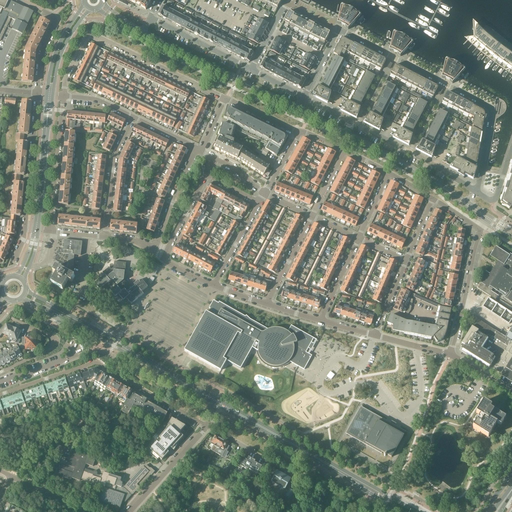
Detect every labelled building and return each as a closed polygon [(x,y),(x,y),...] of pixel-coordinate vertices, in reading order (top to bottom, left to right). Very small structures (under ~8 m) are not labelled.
[(0,0),(0,29),(6,16),(7,16),(16,21),(11,30),(22,34),(32,12),(8,0),(7,0),(0,0)] [(126,0),(144,9),(146,10),(150,0),(126,0)] [(269,10),(274,0),(273,0),(266,0),(263,7),(269,10)] [(275,13),(280,3),(274,0),(269,10),(275,13)] [(158,14),(163,17),(168,8),(162,5),(162,6),(158,14)] [(341,6),(338,18),(337,24),(341,25),(342,23),(346,25),(345,27),(348,30),(353,24),(360,16),(353,10),(352,11),(350,10),(351,8),(350,8),(341,6)] [(172,10),(168,8),(163,17),(167,19),(173,9),(172,9),(172,10)] [(177,12),(173,9),(167,19),(172,22),(177,12)] [(290,23),(295,13),(290,10),(285,19),(290,23)] [(177,13),(177,12),(172,22),(177,24),(181,15),(177,13)] [(295,25),(300,16),(295,13),(290,23),(295,25)] [(185,17),(181,15),(177,24),(181,26),(186,16),(185,17)] [(191,19),(186,16),(181,26),(186,29),(191,19)] [(300,28),(305,18),(300,16),(295,25),(300,28)] [(305,30),(310,21),(305,18),(300,28),(305,30)] [(40,19),(32,34),(41,38),(48,23),(40,19)] [(186,29),(190,31),(195,22),(190,20),(191,19),(186,29)] [(256,23),(266,28),(268,24),(258,19),(256,23)] [(473,20),(474,35),(474,38),(476,41),(485,31),(473,20)] [(310,33),(315,23),(310,21),(305,30),(310,33)] [(199,24),(195,22),(190,31),(195,33),(200,23),(199,24)] [(204,26),(200,23),(195,33),(199,36),(204,26)] [(254,27),(264,32),(266,28),(256,23),(254,27)] [(316,36),(321,26),(315,23),(310,33),(316,36)] [(209,28),(204,26),(199,36),(204,38),(209,28)] [(321,39),(326,29),(321,26),(316,36),(321,39)] [(252,31),(262,36),(264,32),(254,27),(252,31)] [(209,28),(204,38),(208,40),(213,31),(209,29),(209,28)] [(326,41),(331,31),(326,29),(321,39),(326,41)] [(217,34),(213,31),(208,40),(213,43),(218,33),(217,34)] [(262,36),(252,31),(250,34),(260,40),(262,36)] [(480,44),(489,34),(485,31),(476,41),(480,44)] [(222,35),(218,33),(213,43),(217,45),(223,34),(222,35)] [(400,57),(404,52),(405,51),(412,43),(405,37),(404,38),(402,37),(403,35),(393,33),(389,51),(393,52),(394,50),(399,52),(397,54),(400,57)] [(32,34),(25,48),(34,51),(41,38),(32,34)] [(217,45),(222,48),(228,36),(223,34),(217,45)] [(258,44),(260,40),(250,34),(248,38),(258,44)] [(480,44),(485,48),(493,38),(489,34),(480,44)] [(287,40),(278,35),(275,40),(285,45),(287,40)] [(228,37),(228,36),(222,48),(226,50),(231,40),(227,38),(228,37)] [(333,53),(340,57),(340,55),(341,53),(344,55),(346,51),(349,53),(353,44),(350,42),(351,41),(349,40),(348,41),(342,37),(342,38),(341,37),(340,39),(341,40),(334,52),(333,53)] [(497,41),(493,38),(485,48),(489,51),(497,41)] [(232,40),(231,40),(226,50),(231,52),(236,42),(235,43),(231,41),(232,40)] [(285,45),(275,40),(273,45),(282,50),(285,45)] [(501,45),(497,41),(489,51),(494,55),(501,45)] [(231,52),(235,55),(241,45),(236,42),(231,52)] [(91,44),(89,48),(100,54),(101,51),(97,49),(98,47),(91,44)] [(349,53),(354,55),(359,46),(358,46),(359,45),(357,44),(356,45),(353,44),(349,53)] [(245,47),(241,45),(235,55),(240,57),(245,47)] [(282,50),(273,45),(270,50),(280,55),(282,50)] [(498,58),(506,48),(501,45),(494,55),(498,58)] [(354,55),(359,58),(364,49),(364,48),(362,47),(362,48),(359,46),(354,55)] [(240,57),(244,59),(250,49),(245,47),(240,57)] [(33,66),(34,51),(25,48),(23,65),(33,66)] [(503,61),(510,51),(506,48),(498,58),(503,61)] [(250,49),(244,59),(250,62),(254,53),(249,50),(250,49)] [(367,50),(364,49),(359,58),(365,61),(369,52),(370,50),(367,49),(367,50)] [(317,55),(307,50),(305,55),(314,60),(317,55)] [(507,65),(511,57),(511,52),(510,51),(503,61),(507,65)] [(365,61),(370,64),(375,55),(374,54),(375,53),(373,52),(372,53),(369,52),(365,61)] [(93,58),(94,56),(87,53),(85,57),(95,62),(97,60),(93,58)] [(107,65),(110,66),(115,55),(110,53),(107,60),(109,61),(107,65)] [(119,57),(115,55),(110,66),(112,67),(114,64),(116,65),(119,57)] [(302,60),(312,65),(314,60),(305,55),(302,60)] [(370,64),(375,66),(380,57),(380,56),(378,55),(378,56),(375,55),(370,64)] [(333,58),(332,61),(342,66),(345,61),(336,56),(334,59),(333,58)] [(124,59),(119,57),(116,65),(118,65),(116,69),(119,70),(124,59)] [(380,57),(375,66),(381,69),(386,60),(385,60),(385,59),(383,58),(383,59),(380,57)] [(265,58),(259,69),(264,71),(269,61),(265,58)] [(123,68),(125,69),(128,62),(124,59),(119,70),(121,71),(123,68)] [(312,65),(302,60),(300,65),(309,70),(312,65)] [(452,84),(453,83),(457,78),(464,70),(457,64),(456,65),(454,64),(455,62),(445,60),(443,70),(441,78),(445,79),(446,77),(451,79),(449,81),(452,84)] [(269,61),(264,71),(268,73),(274,63),(269,61)] [(332,61),(330,63),(332,63),(331,66),(340,71),(342,66),(332,61)] [(80,66),(91,71),(92,69),(89,67),(90,65),(83,62),(80,66)] [(133,64),(128,62),(125,69),(127,70),(125,73),(127,74),(133,64)] [(274,63),(268,73),(273,76),(278,65),(274,63)] [(133,73),(137,66),(133,64),(127,74),(130,76),(132,72),(133,73)] [(31,83),(33,66),(23,65),(22,82),(31,83)] [(278,65),(273,76),(278,78),(283,68),(278,65)] [(390,74),(396,77),(400,68),(400,67),(400,66),(398,65),(398,66),(395,65),(390,74)] [(142,68),(137,66),(133,73),(135,74),(134,77),(136,79),(142,68)] [(327,68),(327,70),(337,76),(340,71),(331,66),(329,69),(327,68)] [(140,77),(142,78),(146,70),(142,68),(136,79),(139,80),(140,77)] [(283,68),(278,78),(282,80),(287,70),(283,68)] [(403,69),(400,68),(396,77),(401,80),(406,71),(405,70),(406,69),(404,68),(403,69)] [(76,75),(87,80),(88,78),(85,76),(85,74),(78,70),(76,75)] [(150,72),(146,70),(142,78),(144,78),(143,82),(145,83),(150,72)] [(287,70),(282,80),(287,83),(292,72),(287,70)] [(327,70),(325,73),(327,73),(326,76),(335,80),(337,76),(327,70)] [(401,80),(406,82),(411,73),(410,73),(411,72),(409,71),(408,72),(406,71),(401,80)] [(149,81),(151,82),(155,74),(150,72),(145,83),(148,84),(149,81)] [(292,72),(287,83),(291,85),(296,75),(292,72)] [(365,72),(363,77),(373,82),(375,80),(374,80),(373,79),(374,76),(365,72)] [(412,85),(416,76),(416,75),(414,74),(414,75),(411,73),(406,82),(412,85)] [(159,76),(155,74),(151,82),(153,83),(151,86),(154,87),(159,76)] [(86,82),(87,80),(76,75),(74,79),(81,83),(82,81),(86,82)] [(296,75),(291,85),(296,87),(301,77),(296,75)] [(158,85),(160,86),(164,79),(159,76),(154,87),(156,88),(158,85)] [(323,78),(322,80),(332,85),(332,86),(335,81),(335,80),(326,76),(324,79),(323,78)] [(412,85),(417,88),(422,79),(421,79),(422,77),(420,76),(419,77),(416,76),(412,85)] [(301,77),(296,87),(300,90),(306,80),(301,77)] [(372,85),(373,82),(363,77),(360,81),(369,86),(371,84),(372,84),(372,85)] [(93,89),(98,91),(103,79),(101,78),(99,81),(97,80),(93,89)] [(103,79),(98,91),(102,93),(106,85),(104,84),(106,80),(103,79)] [(168,81),(164,79),(160,86),(162,87),(160,90),(163,92),(168,81)] [(424,80),(422,79),(417,88),(422,91),(427,82),(426,81),(427,80),(425,79),(424,80)] [(322,80),(320,82),(322,83),(321,85),(330,90),(332,85),(322,80)] [(167,89),(169,90),(172,83),(168,81),(163,92),(165,93),(167,89)] [(360,81),(358,86),(368,92),(370,89),(369,89),(368,89),(369,86),(360,81)] [(102,93),(107,95),(112,84),(110,82),(108,86),(106,85),(102,93)] [(422,91),(428,93),(432,84),(432,83),(430,82),(430,83),(427,82),(422,91)] [(177,85),(172,83),(169,90),(171,91),(169,96),(171,97),(177,85)] [(397,88),(388,83),(387,86),(385,86),(385,85),(384,88),(395,93),(397,88)] [(112,84),(107,95),(111,97),(115,89),(113,88),(115,85),(112,84)] [(438,87),(437,87),(438,86),(436,85),(435,86),(432,84),(428,93),(433,96),(438,87)] [(181,87),(177,85),(171,97),(174,98),(176,94),(178,95),(181,87)] [(330,90),(321,86),(320,87),(318,86),(311,95),(327,104),(331,93),(329,92),(330,90)] [(367,94),(368,92),(358,86),(355,91),(364,96),(366,93),(367,94)] [(115,99),(121,88),(118,87),(117,90),(115,89),(111,97),(115,99)] [(186,89),(181,87),(178,95),(179,96),(178,99),(180,100),(186,89)] [(120,102),(124,93),(122,92),(123,89),(121,88),(115,99),(120,102)] [(383,93),(392,98),(395,93),(384,88),(382,90),(383,90),(384,91),(383,93)] [(190,91),(186,89),(180,100),(183,101),(185,98),(187,99),(190,91)] [(120,102),(124,104),(130,92),(127,91),(126,94),(124,93),(120,102)] [(355,91),(353,96),(363,101),(365,99),(364,99),(363,98),(364,96),(355,91)] [(124,104),(129,106),(133,97),(131,96),(132,93),(130,92),(124,104)] [(442,101),(448,104),(452,95),(452,93),(450,92),(450,93),(447,92),(442,101)] [(392,98),(383,93),(382,96),(380,95),(379,97),(390,103),(392,98)] [(129,106),(133,108),(139,96),(136,95),(134,98),(133,97),(129,106)] [(458,98),(457,97),(458,96),(456,95),(455,96),(452,95),(448,104),(453,107),(458,98)] [(133,108),(137,110),(142,102),(140,101),(141,98),(139,96),(133,108)] [(350,101),(359,105),(359,106),(361,103),(362,103),(362,104),(363,101),(353,96),(350,101)] [(197,98),(196,100),(208,105),(210,101),(202,97),(201,99),(197,98)] [(387,108),(390,103),(379,97),(377,100),(378,100),(379,100),(378,103),(387,108)] [(453,107),(458,109),(463,100),(463,99),(461,98),(460,99),(458,98),(453,107)] [(425,106),(426,103),(417,99),(415,104),(425,109),(427,107),(426,107),(425,106)] [(137,110),(142,112),(147,101),(145,100),(143,102),(142,102),(137,110)] [(199,104),(198,106),(206,110),(208,105),(196,100),(195,103),(199,104)] [(464,112),(468,103),(468,102),(466,101),(466,102),(463,100),(458,109),(464,112)] [(21,101),(20,117),(29,118),(30,102),(21,101)] [(142,112),(146,114),(150,106),(148,105),(150,102),(147,101),(142,112)] [(358,107),(359,105),(350,101),(349,102),(348,101),(341,111),(356,119),(357,117),(360,108),(358,107)] [(385,112),(387,108),(378,103),(377,105),(375,105),(375,104),(374,107),(385,112)] [(464,112),(469,115),(474,106),(473,106),(474,104),(472,103),(471,104),(468,103),(464,112)] [(146,114),(151,116),(156,105),(154,104),(152,107),(150,106),(146,114)] [(415,104),(412,108),(421,113),(423,111),(424,111),(424,112),(425,109),(415,104)] [(151,116),(155,119),(159,110),(157,109),(159,106),(156,105),(151,116)] [(203,114),(206,110),(198,106),(197,108),(193,107),(192,109),(203,114)] [(473,123),(472,125),(482,130),(482,128),(483,126),(484,124),(483,123),(484,118),(485,119),(485,118),(486,116),(485,115),(485,114),(484,113),(484,112),(483,111),(482,110),(479,108),(477,106),(477,107),(474,106),(469,115),(474,117),(473,123)] [(241,114),(235,110),(229,107),(228,108),(227,108),(224,118),(229,120),(236,124),(236,123),(242,127),(243,126),(249,130),(255,133),(256,133),(262,136),(268,140),(270,137),(272,138),(273,136),(274,137),(266,149),(265,149),(262,154),(266,156),(269,151),(277,156),(278,152),(280,149),(280,150),(282,146),(283,143),(284,144),(286,140),(288,137),(278,131),(277,132),(274,130),(275,130),(268,126),(261,123),(255,119),(255,120),(248,116),(248,117),(242,113),(241,114)] [(382,117),(385,112),(374,107),(373,109),(374,110),(373,113),(382,117)] [(155,119),(160,121),(165,109),(162,108),(161,111),(159,110),(155,119)] [(421,116),(420,116),(421,113),(412,108),(410,113),(420,119),(422,116),(421,116)] [(168,110),(165,109),(160,121),(164,123),(168,115),(166,114),(168,110)] [(195,113),(194,115),(201,119),(203,114),(192,109),(191,112),(195,113)] [(437,112),(436,115),(447,120),(449,115),(440,110),(439,113),(437,113),(437,112)] [(67,119),(66,128),(69,128),(74,129),(75,121),(70,121),(70,120),(75,120),(76,112),(68,111),(67,119)] [(164,123),(168,125),(174,113),(171,112),(170,115),(168,115),(164,123)] [(109,116),(106,116),(105,123),(107,123),(107,120),(112,123),(116,116),(111,113),(109,116)] [(173,127),(177,119),(175,118),(177,115),(174,113),(168,125),(173,127)] [(382,117),(373,113),(372,114),(371,113),(363,123),(379,131),(380,129),(383,120),(381,119),(382,117)] [(416,123),(418,120),(419,121),(420,119),(410,113),(407,118),(416,123)] [(436,118),(435,120),(444,125),(447,120),(436,115),(435,117),(436,118)] [(115,124),(117,125),(121,118),(116,116),(112,123),(111,125),(113,127),(115,124)] [(23,134),(27,134),(29,118),(20,117),(18,133),(16,133),(15,141),(17,142),(16,158),(25,159),(27,142),(23,142),(23,134)] [(126,121),(121,118),(117,125),(116,128),(118,129),(119,126),(122,128),(126,121)] [(191,122),(190,124),(197,128),(199,123),(188,118),(187,121),(191,122)] [(417,126),(416,126),(415,125),(416,123),(407,118),(405,123),(415,128),(417,126)] [(442,130),(444,125),(435,120),(434,123),(432,122),(431,124),(442,130)] [(225,139),(224,139),(232,143),(232,142),(234,142),(234,140),(232,140),(233,139),(231,138),(234,127),(222,123),(221,127),(220,129),(220,132),(219,135),(225,137),(225,139)] [(414,131),(415,128),(405,123),(402,128),(411,133),(413,130),(414,130),(414,131)] [(431,127),(430,130),(439,135),(442,130),(431,124),(430,127),(431,127)] [(131,132),(136,134),(140,127),(135,125),(131,132)] [(144,130),(140,127),(136,134),(135,137),(137,138),(139,135),(141,137),(144,130)] [(193,137),(195,132),(184,127),(183,130),(187,131),(186,133),(193,137)] [(471,127),(470,133),(481,138),(482,132),(471,127)] [(410,134),(411,133),(402,128),(402,129),(400,128),(393,138),(409,146),(412,135),(410,134)] [(141,137),(146,139),(149,132),(144,130),(141,137)] [(427,131),(426,134),(437,139),(439,135),(430,130),(429,133),(427,132),(427,131)] [(66,131),(65,144),(74,145),(75,132),(66,131)] [(154,134),(149,132),(146,139),(145,142),(147,143),(148,140),(151,141),(154,134)] [(107,138),(114,141),(117,137),(110,133),(107,138)] [(470,133),(469,138),(480,143),(481,138),(470,133)] [(152,145),(153,142),(156,144),(159,137),(154,134),(151,141),(149,144),(152,145)] [(437,139),(426,134),(425,136),(426,137),(425,140),(434,144),(437,139)] [(164,139),(159,137),(156,144),(154,146),(156,147),(158,145),(160,146),(164,139)] [(224,139),(220,137),(220,138),(219,138),(217,143),(215,148),(216,149),(219,151),(220,150),(238,159),(238,158),(264,175),(264,174),(268,177),(271,172),(267,169),(269,166),(242,149),(243,148),(233,143),(232,143),(224,139)] [(303,137),(300,142),(308,146),(309,144),(311,144),(312,142),(310,141),(303,137)] [(105,143),(112,146),(114,141),(107,138),(105,143)] [(479,149),(480,143),(469,138),(468,144),(479,149)] [(169,141),(164,139),(160,146),(165,148),(169,141)] [(433,146),(434,144),(425,140),(424,141),(423,140),(416,150),(431,158),(435,147),(433,146)] [(125,147),(132,150),(134,148),(136,149),(138,146),(128,142),(125,147)] [(300,142),(298,147),(305,151),(308,146),(300,142)] [(103,148),(110,151),(112,146),(105,143),(103,148)] [(65,144),(63,160),(72,161),(74,145),(65,144)] [(179,148),(177,151),(185,154),(187,149),(180,146),(177,144),(176,147),(179,148)] [(468,144),(467,149),(478,154),(479,149),(468,144)] [(130,155),(132,150),(125,147),(123,152),(130,155)] [(298,147),(295,152),(302,156),(304,153),(306,154),(307,154),(309,155),(311,152),(308,151),(307,152),(305,151),(298,147)] [(328,148),(326,153),(333,157),(336,152),(328,148)] [(477,160),(478,154),(467,149),(466,155),(477,160)] [(182,159),(185,154),(177,151),(175,156),(182,159)] [(133,156),(130,155),(123,152),(121,156),(128,160),(129,157),(132,159),(133,156)] [(295,152),(292,156),(300,160),(302,156),(295,152)] [(331,162),(333,157),(326,153),(323,158),(331,162)] [(465,161),(466,161),(475,166),(476,166),(477,160),(466,155),(465,161)] [(180,164),(182,159),(175,156),(173,160),(180,164)] [(297,165),(300,160),(292,156),(290,161),(297,165)] [(13,182),(12,199),(21,200),(23,183),(19,183),(20,175),(23,175),(25,159),(16,158),(14,174),(12,174),(11,182),(13,182)] [(321,163),(328,167),(331,162),(323,158),(321,163)] [(345,163),(352,167),(355,161),(348,158),(345,163)] [(464,178),(463,178),(465,175),(473,180),(477,168),(475,167),(475,166),(466,161),(465,162),(457,158),(450,167),(458,172),(457,174),(457,173),(457,174),(464,178)] [(63,160),(62,176),(71,176),(72,161),(63,160)] [(171,165),(178,169),(180,164),(173,160),(171,165)] [(507,183),(505,188),(505,189),(501,202),(509,209),(511,206),(511,160),(509,168),(511,168),(510,169),(511,168),(511,169),(510,175),(509,175),(509,174),(509,173),(508,175),(507,174),(504,182),(506,182),(505,184),(506,184),(506,182),(507,183)] [(287,166),(300,173),(302,174),(303,173),(298,170),(298,169),(296,168),(297,165),(290,161),(287,166)] [(326,172),(328,167),(321,163),(319,166),(317,164),(317,165),(314,164),(312,167),(315,168),(316,166),(318,168),(326,172)] [(169,170),(176,173),(178,169),(171,165),(169,170)] [(296,173),(302,176),(302,174),(300,173),(287,166),(284,171),(292,175),(293,172),(296,173)] [(340,172),(348,176),(350,171),(343,167),(340,172)] [(318,168),(316,173),(323,176),(326,172),(318,168)] [(173,178),(176,173),(169,170),(166,175),(173,178)] [(380,174),(372,171),(370,176),(378,179),(380,174)] [(340,172),(338,177),(345,181),(348,176),(340,172)] [(316,173),(313,177),(321,181),(323,176),(316,173)] [(164,180),(171,183),(173,178),(166,175),(164,180)] [(69,192),(71,176),(62,176),(60,191),(69,192)] [(169,188),(171,183),(164,180),(159,178),(156,176),(154,181),(156,182),(158,180),(163,182),(162,185),(169,188)] [(370,176),(368,181),(375,184),(378,179),(370,176)] [(318,186),(321,181),(313,177),(311,182),(318,186)] [(335,182),(343,186),(345,181),(338,177),(335,182)] [(373,189),(375,184),(368,181),(365,185),(373,189)] [(389,186),(397,189),(399,184),(391,181),(389,186)] [(335,182),(333,187),(340,190),(343,186),(335,182)] [(279,193),(283,185),(277,183),(274,191),(279,193)] [(208,184),(206,188),(212,191),(212,192),(214,194),(219,196),(222,191),(208,184)] [(167,193),(169,188),(162,185),(160,190),(167,193)] [(279,193),(284,195),(288,187),(283,185),(279,193)] [(365,185),(363,190),(371,194),(373,189),(365,185)] [(389,186),(387,191),(394,194),(397,189),(389,186)] [(293,189),(288,187),(284,195),(290,197),(293,189)] [(330,192),(338,195),(340,190),(333,187),(330,192)] [(211,199),(214,194),(212,192),(212,191),(206,188),(203,194),(211,199)] [(295,199),(298,191),(298,189),(295,188),(295,190),(293,189),(290,197),(295,199)] [(157,195),(165,198),(167,193),(160,190),(157,195)] [(371,194),(363,190),(361,195),(368,199),(371,194)] [(59,204),(68,205),(69,192),(60,191),(59,204)] [(303,193),(298,191),(295,199),(300,201),(303,193)] [(392,199),(394,194),(387,191),(384,195),(392,199)] [(221,204),(218,210),(221,212),(228,216),(229,213),(230,211),(226,210),(228,205),(232,207),(233,206),(237,199),(227,193),(221,204)] [(300,201),(305,203),(308,195),(303,193),(300,201)] [(211,199),(203,194),(200,200),(209,204),(211,199)] [(313,197),(308,195),(305,203),(310,205),(313,197)] [(361,195),(359,200),(366,204),(368,199),(361,195)] [(394,202),(397,203),(398,200),(395,199),(394,200),(392,199),(384,195),(382,200),(390,204),(391,201),(393,202),(394,202)] [(415,195),(413,200),(421,204),(423,199),(415,195)] [(366,204),(359,200),(356,199),(356,197),(354,196),(352,199),(355,200),(355,201),(357,202),(356,205),(364,209),(366,204)] [(20,216),(21,200),(12,199),(10,215),(20,216)] [(240,222),(246,210),(249,205),(237,199),(233,206),(233,207),(235,208),(235,207),(240,210),(239,210),(241,211),(241,210),(242,211),(239,215),(238,215),(236,217),(229,213),(228,216),(240,222)] [(271,206),(273,204),(267,200),(264,206),(269,209),(271,210),(273,207),(271,206)] [(382,200),(380,205),(387,209),(390,204),(382,200)] [(419,209),(421,204),(413,200),(411,205),(419,209)] [(321,210),(326,212),(330,205),(325,202),(321,210)] [(194,211),(206,217),(209,213),(205,211),(207,208),(198,203),(194,211)] [(326,212),(331,215),(334,207),(330,205),(326,212)] [(385,214),(387,209),(380,205),(377,210),(385,214)] [(417,214),(419,209),(411,205),(410,208),(407,207),(404,206),(403,210),(406,211),(406,209),(409,210),(417,214)] [(264,206),(261,211),(266,214),(269,209),(264,206)] [(331,215),(336,217),(339,209),(334,207),(331,215)] [(356,217),(354,216),(350,224),(356,226),(359,219),(362,213),(363,210),(360,208),(360,209),(358,208),(357,210),(359,211),(359,212),(356,217)] [(159,217),(161,212),(152,209),(151,210),(153,211),(152,214),(159,217)] [(218,210),(215,209),(210,219),(215,222),(221,212),(218,210)] [(336,217),(341,219),(344,212),(339,209),(336,217)] [(438,220),(442,212),(436,209),(432,218),(438,220)] [(415,219),(417,214),(409,210),(407,215),(415,219)] [(194,211),(190,218),(199,223),(202,224),(206,217),(194,211)] [(258,217),(264,220),(265,218),(267,219),(269,216),(266,214),(261,211),(261,212),(258,217)] [(341,219),(346,222),(349,214),(344,212),(341,219)] [(294,219),(300,222),(302,223),(304,218),(296,214),(294,219)] [(346,222),(350,224),(354,216),(349,214),(346,222)] [(413,224),(415,219),(407,215),(405,220),(413,224)] [(59,216),(58,225),(72,226),(73,217),(59,216)] [(72,226),(86,228),(87,219),(73,217),(72,226)] [(258,217),(255,222),(261,225),(262,223),(264,224),(266,221),(264,220),(258,217)] [(430,217),(428,223),(435,226),(438,220),(432,218),(430,217)] [(8,218),(7,227),(7,228),(15,228),(15,227),(15,225),(15,222),(15,219),(11,219),(11,218),(8,218)] [(190,218),(187,225),(195,229),(199,223),(190,218)] [(101,220),(87,219),(86,228),(100,229),(101,220)] [(297,227),(300,222),(294,219),(291,224),(297,227)] [(413,224),(405,220),(403,225),(410,229),(413,224)] [(110,231),(123,232),(124,223),(111,221),(110,231)] [(233,221),(230,226),(236,229),(239,224),(233,221)] [(255,222),(252,228),(258,231),(259,228),(262,229),(263,227),(261,225),(255,222)] [(123,232),(137,233),(138,224),(124,223),(123,232)] [(314,223),(312,227),(318,230),(320,231),(322,227),(314,223)] [(425,229),(433,232),(437,234),(438,231),(434,230),(435,226),(428,223),(425,229)] [(291,224),(288,229),(295,232),(297,227),(291,224)] [(372,234),(376,227),(371,224),(367,232),(372,234)] [(194,232),(195,229),(187,225),(182,234),(190,238),(190,239),(193,232),(194,232)] [(233,235),(236,229),(230,226),(227,232),(233,235)] [(7,228),(7,227),(4,227),(3,233),(6,233),(6,235),(12,236),(12,234),(14,234),(14,233),(15,233),(15,231),(14,231),(15,228),(7,228)] [(316,235),(318,230),(312,227),(309,232),(316,235)] [(377,236),(381,229),(376,227),(372,234),(377,236)] [(252,228),(249,233),(255,236),(258,231),(252,228)] [(292,237),(295,232),(288,229),(286,234),(292,237)] [(382,239),(386,231),(381,229),(377,236),(382,239)] [(425,229),(423,235),(430,238),(433,232),(425,229)] [(382,239),(387,241),(391,233),(386,231),(382,239)] [(227,232),(224,237),(230,240),(233,235),(227,232)] [(309,232),(307,237),(313,241),(316,235),(309,232)] [(246,238),(252,241),(253,239),(255,236),(249,233),(246,238)] [(391,233),(387,241),(392,243),(395,236),(391,233)] [(173,252),(180,256),(184,248),(181,246),(183,242),(182,241),(183,239),(188,241),(190,238),(182,234),(173,252)] [(203,234),(198,243),(202,245),(207,236),(203,234)] [(286,234),(283,239),(290,242),(292,237),(286,234)] [(12,236),(6,235),(3,241),(0,240),(10,244),(11,243),(12,242),(11,241),(12,238),(11,238),(12,236)] [(428,244),(430,238),(423,235),(420,241),(428,244)] [(341,241),(347,244),(349,245),(351,240),(343,236),(341,241)] [(395,236),(392,243),(397,246),(400,238),(395,236)] [(227,245),(230,240),(224,237),(221,242),(227,245)] [(313,241),(307,237),(304,243),(311,246),(313,241)] [(246,238),(243,244),(249,247),(252,241),(246,238)] [(400,238),(397,246),(402,248),(405,240),(400,238)] [(457,238),(456,245),(464,246),(465,240),(463,239),(457,238)] [(287,248),(290,242),(283,239),(281,244),(287,248)] [(0,240),(0,246),(0,247),(8,250),(8,249),(9,249),(10,247),(9,247),(10,244),(0,240)] [(74,241),(64,240),(63,250),(62,249),(61,253),(70,254),(72,255),(74,241)] [(82,242),(74,241),(72,255),(70,254),(69,264),(67,264),(66,266),(70,269),(72,266),(73,267),(74,255),(81,255),(82,242)] [(227,245),(221,242),(219,241),(217,244),(219,245),(218,248),(224,251),(227,245)] [(345,249),(347,244),(341,241),(339,246),(345,249)] [(418,247),(425,250),(429,252),(430,249),(426,247),(428,244),(420,241),(418,247)] [(304,243),(301,248),(308,251),(311,246),(304,243)] [(243,244),(240,249),(246,252),(249,247),(243,244)] [(281,244),(278,249),(284,253),(287,248),(281,244)] [(359,249),(366,252),(367,253),(369,249),(361,245),(359,249)] [(185,248),(184,248),(180,256),(187,259),(190,252),(191,251),(187,250),(188,247),(186,246),(185,248)] [(221,256),(224,251),(218,248),(216,246),(214,249),(216,251),(215,253),(221,256)] [(343,254),(345,249),(339,246),(336,251),(343,254)] [(490,256),(490,255),(499,261),(490,274),(486,271),(487,272),(480,282),(479,282),(481,283),(489,288),(490,286),(493,288),(506,297),(505,298),(504,298),(511,303),(511,254),(510,253),(510,254),(511,254),(510,255),(496,246),(490,256)] [(423,256),(425,250),(418,247),(415,253),(423,256)] [(305,256),(308,251),(301,248),(299,253),(305,256)] [(243,257),(246,252),(240,249),(237,254),(243,257)] [(278,249),(275,255),(282,258),(284,253),(278,249)] [(363,258),(366,252),(359,249),(357,255),(363,258)] [(336,251),(334,257),(340,260),(343,254),(336,251)] [(187,259),(193,262),(197,255),(190,252),(187,259)] [(299,253),(296,258),(303,261),(305,256),(299,253)] [(197,255),(193,262),(199,265),(203,258),(204,256),(201,255),(200,256),(197,255)] [(279,263),(282,258),(275,255),(273,260),(279,263)] [(361,263),(363,258),(357,255),(354,260),(361,263)] [(338,265),(340,260),(334,257),(331,262),(338,265)] [(388,263),(395,266),(396,267),(398,262),(390,259),(389,261),(382,257),(381,260),(388,263)] [(453,258),(452,263),(460,265),(461,259),(453,257),(451,257),(451,258),(453,258)] [(204,268),(208,261),(209,259),(206,258),(206,259),(203,258),(199,265),(204,268)] [(300,266),(303,261),(296,258),(293,263),(300,266)] [(418,259),(416,265),(423,268),(426,262),(418,259)] [(273,260),(270,265),(276,268),(279,263),(273,260)] [(360,265),(361,263),(354,260),(352,265),(358,268),(361,269),(363,266),(360,265)] [(211,272),(215,264),(216,262),(213,261),(212,262),(211,261),(211,262),(208,261),(204,268),(207,270),(211,272)] [(95,283),(100,290),(103,287),(108,293),(111,291),(115,297),(116,297),(118,295),(123,301),(126,298),(131,304),(144,294),(142,292),(148,287),(143,281),(140,283),(138,280),(134,284),(135,286),(131,289),(124,280),(126,263),(114,262),(114,268),(111,270),(111,269),(109,267),(108,268),(109,268),(104,272),(103,272),(104,274),(105,275),(101,278),(95,283)] [(331,262),(329,267),(335,270),(338,265),(331,262)] [(392,271),(395,266),(388,263),(387,265),(380,262),(378,265),(386,268),(392,271)] [(293,263),(291,268),(297,272),(300,266),(293,263)] [(278,269),(276,268),(270,265),(268,269),(276,273),(278,269)] [(349,270),(356,273),(358,268),(352,265),(349,270)] [(416,265),(413,270),(421,274),(423,268),(416,265)] [(68,280),(72,282),(75,276),(72,275),(57,266),(53,272),(57,274),(51,283),(63,290),(68,280)] [(333,275),(335,270),(329,267),(326,272),(333,275)] [(291,268),(288,274),(295,277),(297,272),(291,268)] [(392,271),(386,268),(383,274),(390,277),(392,271)] [(354,279),(356,273),(349,270),(347,276),(354,279)] [(413,270),(411,276),(418,280),(421,274),(413,270)] [(228,280),(234,282),(237,274),(231,272),(228,280)] [(330,281),(333,275),(326,272),(324,278),(330,281)] [(234,282),(240,284),(243,276),(237,274),(234,282)] [(296,278),(295,277),(288,274),(286,278),(294,282),(296,278)] [(383,274),(381,279),(388,282),(390,277),(383,274)] [(253,288),(255,280),(256,277),(250,275),(249,278),(247,286),(253,288)] [(249,278),(243,276),(240,284),(247,286),(249,278)] [(354,279),(347,276),(345,281),(351,284),(354,279)] [(411,276),(408,282),(416,285),(418,280),(411,276)] [(321,279),(319,282),(328,286),(330,281),(324,278),(323,280),(321,279)] [(261,282),(259,289),(265,291),(267,286),(269,287),(272,281),(265,279),(264,283),(261,282)] [(379,284),(386,287),(388,282),(381,279),(379,284)] [(253,288),(259,289),(261,282),(255,280),(253,288)] [(330,286),(328,286),(319,282),(319,281),(318,284),(320,285),(319,287),(328,291),(330,286)] [(349,289),(351,284),(345,281),(342,286),(349,289)] [(415,286),(416,285),(408,282),(406,288),(413,291),(414,289),(418,291),(420,287),(415,286)] [(490,286),(489,288),(481,283),(477,288),(481,291),(481,292),(487,295),(495,301),(496,300),(495,300),(498,296),(499,296),(491,291),(493,288),(490,286)] [(379,284),(377,290),(383,293),(386,287),(379,284)] [(350,290),(349,289),(342,286),(340,290),(348,294),(350,290)] [(408,298),(409,297),(411,292),(401,288),(400,291),(401,291),(400,294),(399,293),(399,294),(408,298)] [(281,296),(288,298),(290,291),(284,289),(281,296)] [(316,293),(314,298),(312,306),(318,308),(321,300),(318,299),(319,296),(318,296),(319,294),(324,295),(325,292),(317,290),(316,293)] [(374,295),(381,298),(383,293),(377,290),(374,295)] [(294,300),(296,293),(290,291),(288,298),(294,300)] [(302,295),(300,302),(306,304),(308,296),(305,296),(306,293),(303,292),(302,295)] [(294,300),(300,302),(302,295),(296,293),(294,300)] [(439,342),(440,341),(441,341),(441,340),(442,339),(443,339),(443,338),(444,337),(445,336),(445,335),(446,334),(446,332),(447,329),(451,309),(440,306),(416,294),(415,297),(437,308),(436,313),(439,313),(436,328),(406,322),(390,315),(387,323),(393,325),(393,330),(431,338),(432,336),(434,337),(435,339),(435,340),(436,341),(437,343),(439,342)] [(397,298),(397,299),(406,302),(408,298),(399,294),(398,296),(399,296),(398,299),(397,298)] [(372,300),(376,301),(381,303),(383,298),(381,298),(374,295),(372,300)] [(306,304),(312,306),(314,298),(308,296),(306,304)] [(511,313),(488,298),(482,307),(509,324),(511,319),(511,313)] [(395,303),(395,304),(404,308),(406,302),(397,299),(396,301),(397,301),(396,304),(395,303)] [(444,305),(451,307),(453,300),(445,299),(444,305)] [(206,311),(184,350),(221,371),(226,360),(232,364),(241,369),(253,348),(258,351),(258,353),(259,356),(260,358),(262,360),(263,361),(265,363),(267,364),(269,365),(272,366),(274,366),(277,366),(279,366),(282,365),(284,364),(287,363),(289,361),(304,370),(312,356),(308,353),(311,349),(308,348),(311,343),(314,344),(316,340),(317,340),(291,325),(288,331),(286,330),(283,329),(281,328),(278,328),(276,328),(273,328),(271,328),(268,329),(250,319),(246,315),(245,316),(219,302),(218,303),(213,300),(209,308),(210,309),(208,312),(206,311)] [(402,313),(404,308),(395,304),(394,306),(395,306),(394,309),(393,308),(393,309),(402,313)] [(334,313),(340,315),(343,307),(336,305),(334,313)] [(340,315),(346,317),(349,309),(343,307),(340,315)] [(346,317),(353,319),(355,311),(349,309),(346,317)] [(356,309),(355,311),(353,319),(359,321),(361,313),(362,311),(356,309)] [(359,321),(365,322),(367,315),(361,313),(359,321)] [(374,317),(367,315),(365,322),(371,324),(374,317)] [(464,344),(464,345),(463,346),(464,348),(465,348),(463,351),(483,363),(483,362),(488,365),(491,361),(492,362),(495,357),(493,356),(493,355),(482,348),(488,339),(486,338),(487,336),(492,339),(493,337),(507,346),(499,359),(501,360),(497,365),(499,366),(499,367),(497,366),(496,366),(495,365),(493,368),(499,372),(501,369),(504,371),(506,367),(509,362),(511,357),(511,341),(505,337),(475,317),(470,325),(472,326),(462,343),(464,344)] [(0,336),(3,334),(9,336),(13,328),(9,326),(10,325),(6,323),(0,329),(0,336)] [(13,328),(9,336),(13,339),(12,341),(15,342),(15,343),(18,343),(21,338),(18,337),(21,331),(13,327),(13,328)] [(511,327),(505,337),(511,341),(511,357),(509,362),(506,367),(504,371),(502,374),(501,374),(511,381),(511,327)] [(21,348),(23,348),(26,348),(26,349),(35,349),(36,348),(36,346),(37,346),(38,345),(38,343),(37,342),(37,338),(32,338),(32,337),(29,337),(26,337),(26,338),(23,338),(23,344),(18,344),(21,348)] [(11,361),(16,358),(15,356),(15,355),(14,353),(12,350),(11,347),(8,349),(9,351),(7,352),(9,355),(10,355),(11,357),(10,358),(11,361)] [(12,350),(14,353),(15,355),(15,356),(16,358),(22,356),(18,347),(12,350)] [(7,352),(6,350),(4,351),(2,352),(3,354),(2,354),(4,358),(5,357),(6,360),(5,360),(7,363),(11,361),(10,358),(11,357),(10,355),(9,355),(7,352)] [(89,372),(84,374),(86,379),(83,380),(85,389),(86,388),(85,386),(88,385),(87,382),(92,381),(94,382),(100,372),(95,369),(89,371),(89,372)] [(94,383),(100,387),(106,376),(103,374),(103,373),(101,372),(94,383)] [(330,372),(326,376),(331,380),(335,375),(330,372)] [(83,390),(85,389),(83,380),(86,379),(84,374),(80,375),(80,374),(74,376),(77,386),(81,384),(83,390)] [(74,387),(77,386),(74,376),(68,378),(72,392),(75,391),(74,387)] [(106,376),(100,387),(105,390),(112,379),(110,378),(106,376)] [(66,379),(60,381),(63,390),(66,389),(66,391),(69,390),(66,379)] [(111,392),(112,393),(118,383),(116,381),(114,380),(113,380),(113,379),(106,390),(110,392),(111,392)] [(61,391),(63,390),(60,381),(55,382),(59,394),(61,393),(61,391)] [(60,397),(59,394),(55,382),(50,384),(53,393),(56,392),(58,398),(60,397)] [(118,397),(124,386),(123,386),(123,385),(121,384),(120,384),(118,383),(112,393),(115,394),(114,395),(118,397)] [(41,397),(44,396),(44,398),(47,397),(43,386),(38,388),(41,397)] [(125,402),(132,391),(131,389),(129,388),(128,389),(125,387),(118,398),(125,402)] [(38,388),(33,390),(39,407),(42,407),(39,398),(41,397),(38,388)] [(41,411),(39,407),(33,390),(28,391),(32,400),(34,400),(35,403),(37,402),(39,408),(37,408),(38,412),(41,411)] [(127,399),(121,411),(128,415),(133,406),(162,422),(168,413),(146,400),(147,399),(134,392),(130,400),(127,399)] [(22,394),(17,395),(20,404),(22,404),(23,405),(25,404),(22,394)] [(17,395),(12,397),(17,412),(19,411),(17,405),(20,404),(17,395)] [(12,397),(7,399),(10,408),(12,407),(14,413),(17,412),(12,397)] [(2,400),(6,414),(9,413),(7,409),(10,408),(7,399),(2,400)] [(500,425),(501,426),(505,418),(497,413),(494,411),(495,409),(491,406),(483,401),(476,413),(477,412),(481,414),(473,427),(474,426),(481,430),(480,432),(481,432),(482,430),(489,435),(488,436),(488,437),(498,422),(501,424),(500,425)] [(391,457),(407,431),(404,429),(361,405),(344,433),(381,454),(382,452),(385,454),(384,456),(385,456),(386,454),(391,457)] [(177,420),(176,420),(172,418),(168,425),(168,424),(167,424),(166,424),(165,424),(164,424),(163,424),(163,425),(162,425),(160,428),(142,447),(157,460),(159,458),(162,460),(169,452),(168,451),(171,448),(172,449),(173,448),(171,446),(176,441),(177,442),(177,443),(183,436),(180,433),(179,432),(180,432),(185,426),(179,422),(177,420)] [(211,450),(214,452),(222,439),(215,435),(212,442),(212,443),(211,444),(214,445),(211,450)] [(214,452),(218,454),(221,449),(223,450),(223,449),(224,449),(227,451),(229,446),(226,445),(228,442),(227,442),(228,441),(224,439),(224,440),(222,439),(214,452)] [(57,445),(54,454),(69,459),(66,465),(58,462),(56,468),(58,468),(55,476),(57,477),(62,479),(63,477),(71,480),(72,478),(80,481),(81,479),(91,482),(90,483),(99,486),(99,484),(105,486),(106,483),(115,486),(115,485),(117,486),(115,492),(104,488),(100,500),(103,502),(120,507),(122,501),(125,502),(131,495),(132,494),(125,487),(126,486),(124,484),(121,481),(122,478),(117,477),(117,476),(104,472),(103,473),(103,474),(100,476),(95,474),(94,473),(93,471),(84,468),(86,464),(93,467),(96,459),(90,457),(88,456),(72,450),(73,446),(67,444),(66,448),(57,445)] [(235,471),(242,475),(244,471),(241,469),(243,467),(249,471),(249,472),(256,476),(257,474),(262,466),(255,462),(255,461),(249,457),(248,458),(245,457),(240,465),(238,464),(235,471)] [(126,486),(125,487),(132,494),(133,494),(150,474),(151,475),(154,471),(151,468),(149,468),(146,465),(144,468),(143,467),(142,468),(126,486)] [(284,490),(291,478),(276,470),(270,482),(284,490)]
